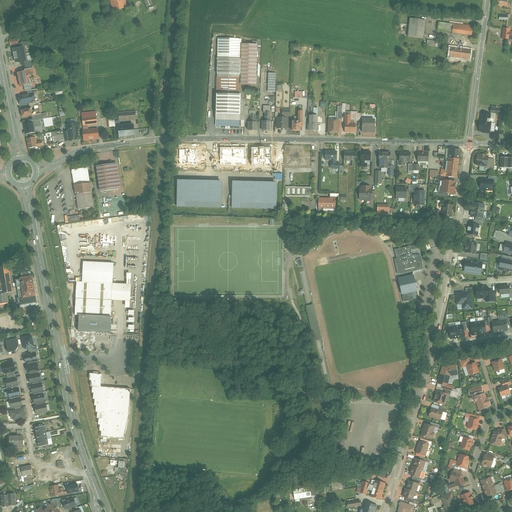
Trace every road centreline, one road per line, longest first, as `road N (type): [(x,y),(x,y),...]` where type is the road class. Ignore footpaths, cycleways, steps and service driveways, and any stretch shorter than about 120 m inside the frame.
road 1 (residential): [(468,143),(162,139),(88,148),(35,169)]
road 2 (secondary): [(98,497),(70,414),(25,184)]
road 3 (residential): [(468,143),(432,347)]
road 4 (residential): [(432,347),(384,511)]
road 5 (residential): [(487,0),(468,143)]
